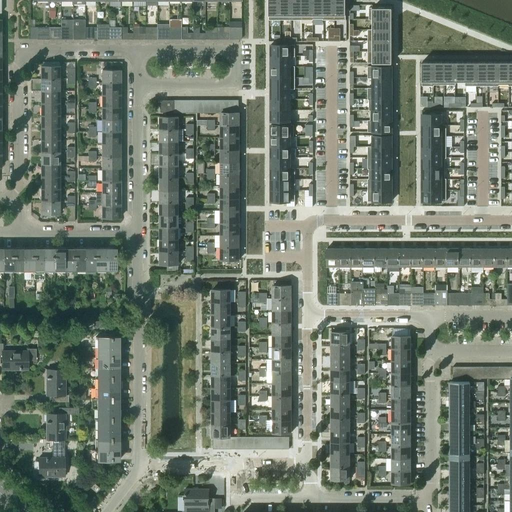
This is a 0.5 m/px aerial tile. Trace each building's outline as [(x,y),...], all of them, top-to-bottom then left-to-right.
[(280,0),(268,0),(269,20),(280,20),(280,0)] [(290,0),(280,0),(280,20),(291,20),(290,0)] [(301,0),(290,0),(291,20),(302,20),(301,0)] [(312,0),(301,0),(302,20),(313,20),(312,0)] [(323,0),(312,0),(313,20),(313,19),(323,19),(323,20),(323,0)] [(334,0),(323,0),(323,20),(334,20),(334,0)] [(345,0),(334,0),(334,20),(345,20),(345,0)] [(392,8),(369,8),(369,19),(392,19),(392,8)] [(372,29),(368,29),(368,30),(392,30),(392,19),(369,19),(369,20),(372,20),(372,29)] [(48,39),(48,34),(42,34),(42,27),(36,27),(36,39),(48,39)] [(60,39),(60,34),(54,34),(54,28),(48,27),(48,34),(48,39),(60,39)] [(72,39),(72,34),(66,34),(66,28),(60,28),(60,34),(60,39),(72,39)] [(84,39),(84,34),(78,34),(78,28),(72,28),(72,34),(72,39),(84,39)] [(96,39),(96,34),(90,34),(90,28),(84,28),(84,34),(84,39),(96,39)] [(108,39),(108,34),(102,34),(102,28),(96,28),(96,34),(96,39),(108,39)] [(120,39),(120,28),(108,28),(108,34),(108,39),(120,39)] [(132,39),(132,34),(126,34),(126,28),(120,28),(120,39),(132,39)] [(144,39),(144,34),(138,34),(138,28),(132,28),(132,34),(132,39),(144,39)] [(156,40),(156,34),(150,34),(150,28),(144,28),(144,34),(144,39),(156,40)] [(168,40),(168,34),(162,34),(162,28),(156,28),(156,34),(156,40),(168,40)] [(180,40),(180,34),(174,34),(174,28),(168,28),(168,34),(168,40),(180,40)] [(192,40),(192,34),(186,34),(186,28),(180,28),(180,34),(180,40),(192,40)] [(204,40),(204,34),(198,34),(198,28),(192,28),(192,34),(192,40),(204,40)] [(216,40),(216,34),(210,34),(210,28),(204,28),(204,34),(204,40),(216,40)] [(228,40),(228,34),(222,34),(222,28),(216,28),(216,34),(216,40),(228,40)] [(240,34),(240,28),(228,28),(228,34),(228,40),(240,40),(240,34)] [(392,30),(368,30),(368,41),(392,41),(392,30)] [(392,41),(368,41),(368,51),(392,51),(392,41)] [(295,45),(271,45),(271,56),(295,56),(295,45)] [(392,51),(368,51),(368,63),(392,63),(392,51)] [(295,56),(271,56),(271,67),(295,67),(295,66),(290,66),(290,57),(295,57),(295,56)] [(433,62),(422,62),(422,86),(433,86),(433,62)] [(444,62),(433,62),(433,86),(434,86),(434,85),(444,85),(444,62)] [(455,62),(444,62),(444,85),(455,85),(455,62)] [(466,62),(455,62),(455,85),(455,81),(465,81),(465,86),(466,86),(466,62)] [(476,62),(466,62),(466,86),(476,86),(476,62)] [(487,62),(476,62),(476,86),(487,86),(487,62)] [(498,62),(487,62),(487,86),(498,86),(498,62)] [(509,62),(498,62),(498,86),(498,85),(508,85),(508,86),(509,86),(509,62)] [(59,79),(59,66),(41,66),(41,79),(59,79)] [(392,66),(368,66),(368,78),(392,78),(392,66)] [(295,67),(271,67),(271,78),(295,78),(295,67)] [(120,83),(120,70),(101,70),(101,83),(120,83)] [(295,78),(271,78),(271,88),(295,88),(295,78)] [(392,78),(368,78),(372,78),(372,88),(368,88),(392,88),(392,78)] [(59,91),(59,79),(41,79),(41,91),(59,91)] [(120,95),(120,83),(101,83),(101,95),(120,95)] [(295,88),(271,88),(271,99),(290,99),(290,89),(295,89),(295,88)] [(392,88),(368,88),(368,99),(392,99),(392,88)] [(59,104),(59,91),(41,91),(41,104),(59,104)] [(120,108),(120,95),(101,95),(101,107),(120,108)] [(290,99),(271,99),(271,110),(290,110),(290,99)] [(392,99),(368,99),(368,100),(369,100),(369,110),(392,110),(392,99)] [(174,113),(174,100),(160,100),(160,113),(174,113)] [(59,115),(59,104),(41,104),(41,115),(59,115)] [(120,119),(120,108),(101,107),(101,119),(120,119)] [(290,110),(271,110),(271,121),(290,121),(290,110)] [(370,120),(368,120),(368,121),(392,121),(392,110),(369,110),(369,111),(370,111),(370,120)] [(239,125),(239,113),(238,113),(238,112),(232,112),(226,112),(220,112),(220,113),(220,125),(239,125)] [(441,114),(422,114),(422,125),(441,125),(441,114)] [(59,127),(59,115),(41,115),(41,127),(59,127)] [(178,129),(178,117),(160,117),(160,129),(178,129)] [(120,132),(120,119),(101,119),(101,132),(120,132)] [(392,121),(368,121),(368,132),(392,132),(392,121)] [(239,137),(239,125),(220,125),(220,137),(239,137)] [(294,125),(271,125),(271,136),(294,136),(294,125)] [(446,125),(422,125),(422,136),(446,136),(446,125)] [(59,140),(59,127),(41,127),(41,140),(59,140)] [(178,141),(178,129),(160,129),(160,141),(178,141)] [(120,143),(120,132),(101,132),(101,143),(120,143)] [(372,146),(368,146),(368,147),(392,147),(392,135),(373,136),(372,146)] [(294,136),(271,136),(271,147),(290,147),(290,137),(294,137),(294,136)] [(446,136),(422,136),(422,147),(446,147),(446,136)] [(239,149),(239,137),(220,137),(220,149),(239,149)] [(59,152),(59,140),(41,140),(41,152),(59,152)] [(178,153),(178,141),(160,141),(160,153),(178,153)] [(120,157),(120,143),(101,143),(101,157),(120,157)] [(290,147),(271,147),(271,158),(290,158),(290,147)] [(392,147),(368,147),(368,158),(392,158),(392,147)] [(446,147),(422,147),(422,158),(446,158),(446,147)] [(239,162),(239,149),(220,149),(220,162),(239,162)] [(59,165),(59,152),(41,152),(41,165),(59,165)] [(178,165),(178,153),(160,153),(160,165),(178,165)] [(120,168),(120,157),(101,157),(101,168),(120,168)] [(290,158),(271,158),(271,168),(295,168),(290,168),(290,158)] [(392,158),(368,158),(368,168),(392,168),(392,158)] [(446,158),(422,158),(422,168),(445,168),(445,158),(446,158)] [(239,174),(239,162),(220,162),(220,174),(239,174)] [(58,176),(59,165),(41,165),(41,176),(58,176)] [(178,178),(178,165),(160,165),(160,178),(178,178)] [(120,181),(120,168),(101,168),(101,181),(120,181)] [(295,168),(271,168),(271,179),(295,179),(295,168)] [(392,168),(368,168),(368,169),(369,169),(369,179),(368,179),(392,179),(392,168)] [(445,168),(422,168),(422,179),(446,179),(445,179),(445,168)] [(239,186),(239,174),(220,174),(220,186),(239,186)] [(58,189),(58,176),(41,176),(41,189),(58,189)] [(178,190),(178,178),(160,178),(160,190),(178,190)] [(295,179),(271,179),(271,190),(295,190),(295,179)] [(392,179),(368,179),(368,190),(392,190),(392,179)] [(446,179),(422,179),(422,190),(446,190),(446,179)] [(120,193),(120,181),(101,181),(101,193),(120,193)] [(239,198),(239,186),(220,186),(220,198),(239,198)] [(58,201),(58,189),(41,189),(41,201),(58,201)] [(178,202),(178,190),(160,190),(160,202),(178,202)] [(295,190),(271,190),(271,201),(278,201),(278,203),(284,203),(284,201),(295,201),(295,190)] [(392,190),(368,190),(368,201),(392,201),(392,190)] [(446,190),(422,190),(422,201),(429,201),(429,203),(436,203),(436,201),(446,201),(446,190)] [(120,205),(120,193),(101,193),(101,205),(120,205)] [(239,210),(239,198),(220,198),(220,210),(239,210)] [(58,214),(58,201),(41,201),(41,214),(58,214)] [(178,215),(178,202),(160,202),(160,215),(178,215)] [(120,218),(120,205),(101,205),(101,218),(120,218)] [(239,223),(239,210),(220,210),(220,223),(239,223)] [(178,227),(178,215),(160,215),(160,227),(178,227)] [(239,235),(239,223),(220,223),(220,235),(239,235)] [(178,239),(178,227),(160,227),(160,239),(178,239)] [(239,247),(239,235),(220,235),(220,247),(239,247)] [(178,251),(178,239),(160,239),(160,251),(178,251)] [(239,260),(239,247),(220,247),(220,260),(239,260)] [(13,270),(13,248),(3,248),(3,270),(13,270)] [(23,270),(23,248),(13,248),(13,270),(23,270)] [(33,270),(33,248),(23,248),(23,270),(33,270)] [(44,270),(43,248),(33,248),(33,270),(44,270)] [(54,270),(54,248),(43,248),(44,270),(54,270)] [(64,270),(64,248),(54,248),(54,270),(64,270)] [(74,270),(74,248),(64,248),(64,270),(74,270)] [(85,270),(84,248),(74,248),(74,270),(85,270)] [(95,270),(95,248),(84,248),(85,270),(95,270)] [(105,270),(105,248),(95,248),(95,270),(105,270)] [(116,270),(116,250),(116,248),(105,248),(105,270),(116,270)] [(339,266),(339,248),(327,248),(327,266),(339,266)] [(351,266),(351,249),(339,248),(339,266),(351,266)] [(363,266),(363,249),(351,249),(351,266),(363,266)] [(375,266),(375,249),(363,249),(363,266),(375,266)] [(387,266),(387,249),(375,249),(375,266),(387,266)] [(399,249),(387,249),(387,266),(387,271),(399,271),(399,266),(399,249)] [(411,266),(411,249),(399,249),(399,266),(411,266)] [(423,266),(423,249),(411,249),(411,266),(423,266)] [(435,266),(435,249),(423,249),(423,266),(435,266)] [(447,266),(447,249),(435,249),(435,266),(447,266)] [(459,267),(459,249),(447,249),(447,266),(459,267)] [(471,267),(471,249),(459,249),(459,267),(471,267)] [(483,267),(483,249),(471,249),(471,267),(483,267)] [(495,267),(495,249),(483,249),(483,267),(495,267)] [(507,267),(507,249),(495,249),(495,267),(507,267)] [(178,264),(178,251),(160,251),(160,264),(178,264)] [(291,298),(291,285),(273,285),(273,298),(291,298)] [(230,302),(230,289),(212,290),(212,302),(230,302)] [(363,289),(351,289),(351,293),(351,305),(363,305),(363,289)] [(375,289),(363,289),(363,305),(375,305),(375,289)] [(381,289),(375,289),(375,305),(387,305),(387,293),(381,293),(381,289)] [(447,290),(435,290),(435,293),(435,305),(447,305),(447,293),(447,290)] [(339,293),(327,293),(327,305),(339,305),(339,293)] [(351,293),(339,293),(339,305),(351,305),(351,293)] [(399,293),(387,293),(387,305),(399,305),(399,293)] [(411,293),(399,293),(399,305),(411,305),(411,293)] [(423,293),(411,293),(411,305),(423,305),(423,293)] [(435,293),(423,293),(423,305),(435,305),(435,293)] [(459,293),(447,293),(447,305),(459,305),(459,293)] [(471,293),(459,293),(459,305),(471,305),(471,293)] [(483,293),(471,293),(471,305),(482,305),(482,299),(483,293)] [(489,293),(483,293),(482,299),(482,305),(495,305),(495,299),(489,299),(489,293)] [(501,293),(495,293),(495,299),(495,305),(506,305),(506,299),(501,299),(501,293)] [(291,310),(291,298),(273,298),(273,310),(291,310)] [(230,314),(230,302),(212,302),(212,314),(230,314)] [(291,323),(291,310),(273,310),(273,323),(291,323)] [(230,327),(230,314),(212,314),(212,327),(230,327)] [(291,335),(291,323),(273,323),(273,335),(291,335)] [(230,339),(230,327),(212,327),(212,339),(230,339)] [(349,345),(349,332),(331,332),(331,345),(349,345)] [(291,347),(291,335),(273,335),(273,347),(291,347)] [(410,348),(410,336),(392,336),(392,348),(410,348)] [(119,350),(119,337),(97,337),(97,350),(119,350)] [(230,351),(230,339),(212,339),(212,351),(230,351)] [(27,370),(27,360),(36,360),(35,352),(36,349),(13,349),(13,351),(2,351),(2,344),(0,343),(0,363),(2,364),(2,370),(27,370)] [(349,357),(349,345),(331,345),(331,357),(349,357)] [(291,359),(291,352),(291,347),(273,347),(273,359),(291,359)] [(410,361),(410,352),(410,348),(392,348),(392,361),(410,361)] [(230,363),(230,351),(212,351),(212,363),(230,363)] [(349,369),(349,357),(331,357),(331,369),(349,369)] [(119,368),(119,358),(97,358),(97,368),(119,368)] [(291,371),(291,359),(273,359),(273,371),(291,371)] [(410,373),(410,361),(392,361),(392,373),(410,373)] [(230,375),(230,363),(212,363),(212,376),(230,375)] [(119,378),(119,368),(97,368),(97,378),(119,378)] [(64,395),(65,370),(46,369),(46,395),(49,395),(49,402),(68,402),(68,395),(64,395)] [(349,381),(349,369),(331,369),(331,381),(349,381)] [(291,384),(291,371),(273,371),(273,384),(291,384)] [(410,386),(410,373),(392,373),(392,386),(410,386)] [(230,388),(230,375),(212,376),(212,388),(230,388)] [(119,388),(119,378),(97,378),(97,388),(119,388)] [(349,394),(349,381),(331,381),(331,394),(349,394)] [(468,395),(468,383),(450,383),(450,395),(468,395)] [(291,396),(291,384),(273,384),(273,396),(291,396)] [(410,397),(410,386),(392,386),(392,397),(410,397)] [(119,399),(119,388),(97,388),(97,399),(119,399)] [(230,400),(230,388),(212,388),(212,400),(230,400)] [(349,406),(349,394),(331,394),(331,406),(349,406)] [(468,408),(468,395),(450,395),(450,407),(468,408)] [(291,408),(291,396),(273,396),(273,408),(291,408)] [(410,410),(410,397),(392,397),(392,410),(410,410)] [(119,409),(119,399),(97,399),(91,399),(91,409),(97,409),(119,409)] [(230,412),(230,400),(212,400),(212,412),(230,412)] [(349,418),(349,406),(331,406),(331,418),(349,418)] [(468,419),(468,408),(450,407),(450,419),(468,419)] [(78,408),(58,408),(58,414),(46,414),(46,440),(52,440),(64,440),(65,440),(65,414),(78,414),(78,408)] [(291,420),(291,408),(273,408),(273,420),(291,420)] [(119,419),(119,409),(97,409),(97,419),(119,419)] [(410,422),(410,410),(392,410),(392,422),(410,422)] [(230,424),(230,412),(212,412),(212,424),(230,424)] [(349,430),(349,418),(331,418),(331,430),(349,430)] [(119,429),(119,419),(97,419),(97,429),(119,429)] [(468,432),(468,419),(450,419),(450,432),(468,432)] [(291,433),(291,420),(273,420),(273,433),(291,433)] [(410,434),(410,422),(392,422),(392,434),(410,434)] [(230,437),(230,424),(212,424),(212,437),(213,437),(219,437),(225,437),(230,437)] [(119,439),(119,429),(97,429),(97,439),(119,439)] [(349,442),(349,430),(331,430),(331,442),(349,442)] [(468,444),(468,432),(450,432),(450,444),(468,444)] [(410,447),(410,434),(392,434),(392,447),(410,447)] [(119,450),(119,439),(97,439),(97,450),(119,450)] [(64,476),(64,446),(64,440),(52,440),(52,458),(38,458),(38,476),(64,476)] [(349,455),(349,442),(331,442),(331,455),(349,455)] [(468,456),(468,444),(450,444),(450,456),(468,456)] [(410,459),(410,447),(392,447),(392,459),(410,459)] [(119,460),(119,450),(97,450),(97,460),(119,460)] [(349,467),(349,455),(331,455),(331,467),(349,467)] [(468,469),(468,456),(450,456),(450,469),(468,469)] [(410,471),(410,459),(392,459),(392,471),(410,471)] [(349,479),(349,467),(331,467),(331,479),(349,479)] [(468,481),(468,469),(450,469),(450,481),(468,481)] [(410,483),(410,471),(392,471),(392,483),(410,483)] [(468,493),(468,481),(450,481),(450,493),(468,493)] [(99,488),(94,483),(90,488),(96,493),(99,488)] [(209,498),(209,489),(185,489),(185,511),(204,511),(204,509),(208,509),(208,511),(214,511),(214,498),(209,498)] [(468,505),(468,493),(450,493),(450,505),(468,505)]
